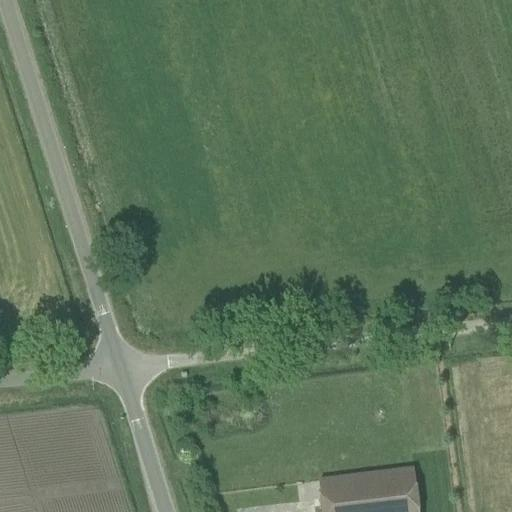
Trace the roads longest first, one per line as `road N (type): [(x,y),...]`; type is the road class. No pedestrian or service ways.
road 1 (track): [(117,363),(511,321)]
road 2 (unclassified): [(117,363),(4,0)]
road 3 (unclassified): [(162,511),(117,363)]
